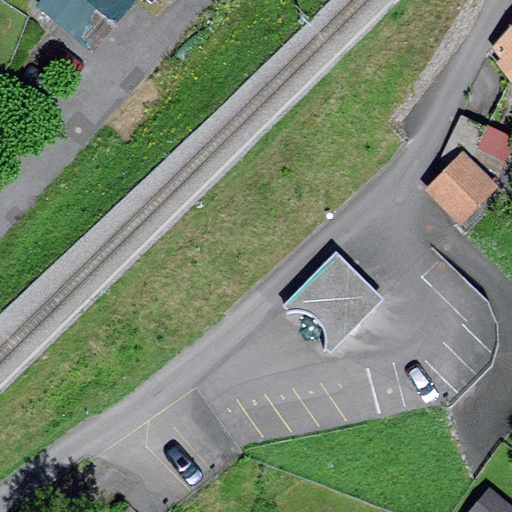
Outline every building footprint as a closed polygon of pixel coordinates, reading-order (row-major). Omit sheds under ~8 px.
[(48,0),(42,7),(89,47),(129,0),(128,0),(48,0)] [(511,71),(511,33),(493,47),(511,71)] [(441,160),(450,169),(461,180),(466,169),(492,182),(511,142),(461,117),(441,160)] [(466,169),(461,180),(450,169),(430,189),(462,220),(491,191),(466,169)] [(331,354),(379,301),(335,257),(283,308),(286,313),(304,314),(316,321),(323,333),(325,340),(324,350),(331,354)] [(511,511),(511,503),(493,487),(470,511),(511,511)]
